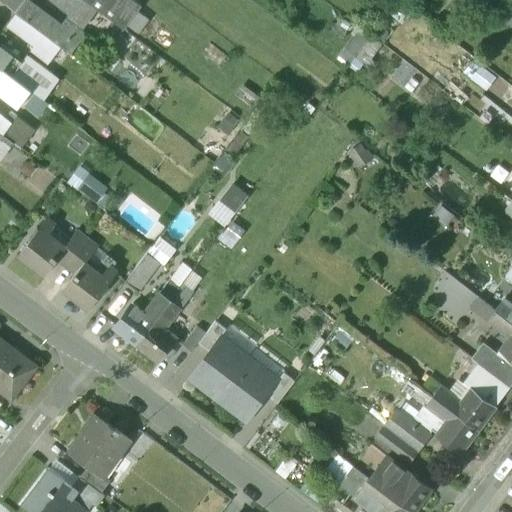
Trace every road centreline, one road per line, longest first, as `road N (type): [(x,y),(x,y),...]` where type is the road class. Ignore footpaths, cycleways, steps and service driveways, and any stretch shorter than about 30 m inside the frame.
road 1 (residential): [(93,349),(294,511)]
road 2 (residential): [(0,476),(93,349)]
